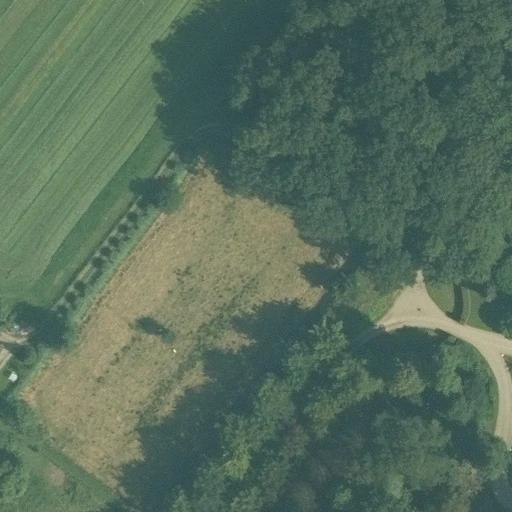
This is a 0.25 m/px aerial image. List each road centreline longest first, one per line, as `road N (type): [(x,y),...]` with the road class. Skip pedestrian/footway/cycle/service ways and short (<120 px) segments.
road 1 (track): [(420,255),(379,212),(277,186),(218,126),(190,140),(39,336),(21,343),(0,332)]
road 2 (track): [(403,300),(350,351),(225,511)]
road 3 (track): [(365,207),(376,165),(487,0)]
road 4 (track): [(403,300),(420,255),(511,139)]
road 5 (track): [(511,505),(500,489),(506,404),(499,378)]
